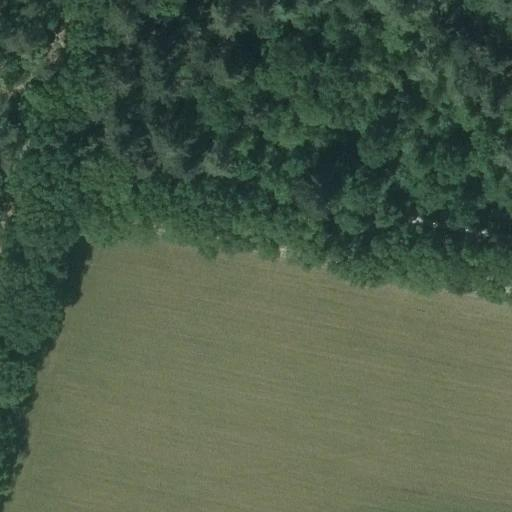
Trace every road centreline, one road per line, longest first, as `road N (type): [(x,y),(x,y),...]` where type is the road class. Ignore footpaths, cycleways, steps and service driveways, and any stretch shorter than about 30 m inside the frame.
road 1 (unknown): [(0,234),(11,196),(190,46),(214,46),(310,117),(357,129),(432,187),(472,195),(511,182)]
road 2 (track): [(511,294),(235,243),(175,216),(51,194)]
road 3 (track): [(135,0),(78,181)]
